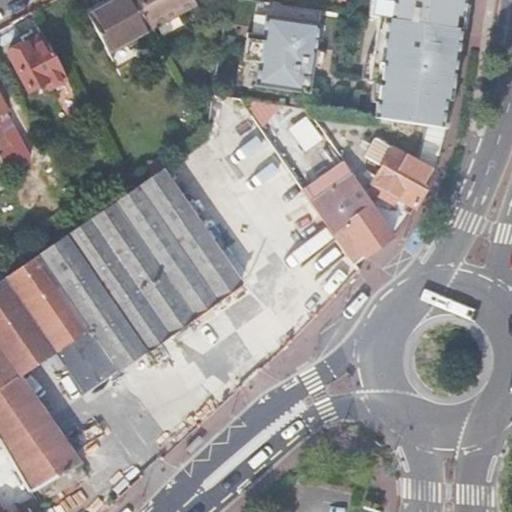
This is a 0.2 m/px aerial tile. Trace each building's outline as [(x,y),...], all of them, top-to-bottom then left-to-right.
[(113,0),(86,15),(107,54),(151,30),(150,27),(134,0),(113,0)] [(134,0),(150,27),(194,2),(192,0),(134,0)] [(459,24),(462,0),(381,0),(379,11),(459,24)] [(444,130),(459,24),(379,11),(367,82),(378,83),(372,119),(444,130)] [(314,52),(318,25),(264,17),(261,35),(246,33),(242,61),(257,63),(254,86),(308,94),(312,66),(313,66),(315,52),(314,52)] [(48,89),(66,79),(41,33),(7,52),(29,91),(45,82),(48,89)] [(0,167),(3,173),(26,160),(28,154),(28,151),(22,139),(19,138),(4,110),(0,112),(0,135),(2,138),(0,139),(0,167)] [(299,139),(316,134),(311,117),(294,122),(299,139)] [(380,167),(390,149),(372,140),(362,158),(380,167)] [(433,173),(433,172),(404,157),(390,149),(380,167),(371,185),(367,192),(376,200),(378,196),(392,204),(396,198),(414,208),(433,173)] [(323,222),(353,264),(391,238),(370,207),(373,205),(351,173),(342,161),(301,189),(310,202),(323,222)] [(220,184),(264,249),(284,236),(240,171),(220,184)] [(37,235),(44,249),(64,235),(55,223),(37,235)] [(31,497),(30,498),(15,506),(17,511),(8,511),(7,509),(0,511),(39,511),(35,504),(31,497)]
